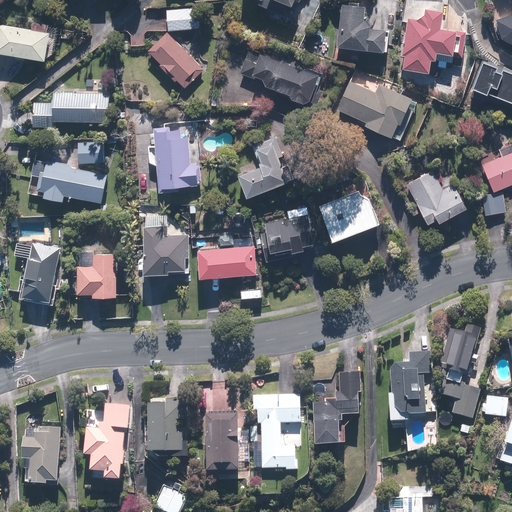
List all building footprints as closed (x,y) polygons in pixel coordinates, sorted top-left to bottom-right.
[(298,0),(254,0),(293,17),(298,0)] [(367,17),(367,2),(342,1),(339,46),(388,51),(389,28),(372,25),(372,24),(372,23),(372,22),(372,21),(372,20),(371,20),(371,19),(370,19),(370,18),(369,18),(368,18),(368,17),(367,17)] [(201,48),(194,40),(187,46),(174,31),(201,29),(200,7),(167,8),(169,29),(149,46),(163,62),(161,63),(178,81),(179,80),(186,88),(206,71),(208,60),(207,60),(206,60),(205,60),(204,60),(204,59),(203,59),(202,59),(202,58),(201,58),(201,57),(200,56),(200,55),(199,54),(199,53),(199,52),(199,51),(200,50),(200,49),(201,48)] [(407,55),(405,67),(432,71),(434,59),(438,60),(439,52),(464,55),(468,31),(443,27),(446,10),(426,8),(425,14),(419,18),(409,17),(403,54),(407,55)] [(504,38),(511,41),(511,14),(498,19),(504,38)] [(0,53),(48,59),(56,50),(59,27),(50,26),(50,30),(0,23),(0,53)] [(307,103),(316,107),(330,72),(296,59),(297,53),(277,46),(272,56),(251,49),(243,70),(242,70),(242,71),(241,72),(241,73),(241,74),(242,74),(242,75),(243,75),(243,76),(244,76),(245,76),(257,78),(258,74),(265,77),(265,78),(265,79),(265,80),(266,81),(266,82),(266,83),(267,83),(267,84),(268,85),(268,86),(269,86),(270,87),(271,87),(271,88),(272,88),(273,88),(274,88),(275,88),(276,88),(277,88),(278,88),(291,93),(292,93),(292,94),(292,95),(292,96),(293,96),(293,97),(294,98),(294,99),(295,99),(296,100),(296,101),(297,101),(298,102),(299,102),(300,102),(300,103),(301,103),(302,103),(303,103),(304,103),(305,103),(306,103),(307,103)] [(511,70),(485,60),(475,87),(511,100),(511,70)] [(350,81),(347,80),(334,113),(404,141),(423,94),(355,67),(350,81)] [(55,101),(33,100),(33,128),(58,128),(58,122),(112,122),(113,79),(94,79),(94,89),(55,89),(55,101)] [(160,166),(161,192),(183,190),(183,185),(204,184),(203,164),(200,164),(199,156),(203,156),(202,144),(195,145),(194,121),(166,121),(166,125),(157,126),(158,145),(151,145),(152,162),(160,166)] [(261,164),(241,172),(251,197),(296,180),(289,162),(286,163),(275,135),(253,144),(261,164)] [(106,139),(79,139),(79,162),(106,162),(106,139)] [(511,152),(484,164),(495,191),(511,183),(511,152)] [(74,167),(75,164),(35,156),(31,174),(41,176),(39,185),(29,184),(27,194),(37,195),(38,189),(47,191),(45,197),(66,201),(67,195),(105,203),(111,174),(74,167)] [(409,182),(430,222),(440,217),(442,221),(469,206),(456,182),(444,188),(434,169),(409,182)] [(333,242),(383,223),(364,179),(346,186),(348,193),(319,205),(333,242)] [(487,214),(507,211),(504,191),(483,195),(487,214)] [(225,195),(217,195),(216,215),(224,215),(225,195)] [(257,245),(199,248),(201,277),(258,273),(259,273),(258,249),(266,247),(268,260),(274,258),(274,255),(292,250),(293,254),(308,250),(307,247),(319,244),(308,201),(286,207),(288,217),(264,223),(265,228),(256,230),(257,245)] [(147,224),(146,247),(136,247),(135,270),(144,271),(144,273),(191,275),(193,234),(165,232),(165,224),(147,224)] [(60,297),(67,244),(39,241),(35,275),(32,275),(29,293),(49,295),(49,298),(55,298),(55,296),(60,297)] [(121,291),(122,251),(108,250),(108,257),(101,257),(101,261),(85,261),(84,286),(101,286),(101,290),(121,291)] [(451,329),(441,367),(444,368),(438,392),(457,398),(453,412),(474,418),(482,389),(466,385),(482,328),(468,324),(465,333),(451,329)] [(411,414),(428,413),(425,374),(433,373),(432,350),(410,352),(410,362),(396,362),(392,368),(394,393),(390,393),(392,421),(411,420),(411,414)] [(326,371),(306,370),(306,378),(326,379),(326,371)] [(339,415),(361,414),(360,401),(360,389),(362,389),(361,371),(341,372),(342,389),(338,389),(338,398),(329,399),(329,405),(315,406),(318,445),(341,443),(339,415)] [(213,387),(200,387),(200,403),(212,403),(213,387)] [(303,392),(254,393),(254,407),(257,407),(258,423),(262,423),(262,439),(255,439),(256,466),(303,468),(304,441),(284,442),(284,423),(303,423),(303,392)] [(485,415),(507,417),(509,398),(487,396),(485,415)] [(186,399),(153,399),(154,450),(187,450),(186,399)] [(132,461),(134,403),(112,402),(111,423),(107,423),(107,429),(95,428),(94,452),(101,452),(100,467),(116,468),(116,475),(128,475),(129,461),(132,461)] [(245,412),(214,413),(216,468),(247,467),(245,412)] [(463,424),(461,431),(469,434),(471,427),(463,424)] [(66,478),(66,425),(46,425),(46,434),(32,434),(31,456),(39,456),(38,481),(53,481),(53,478),(66,478)] [(511,427),(502,460),(511,463),(511,427)] [(192,511),(200,494),(169,482),(160,504),(163,507),(161,511),(192,511)] [(424,511),(424,497),(386,499),(385,511),(424,511)]
